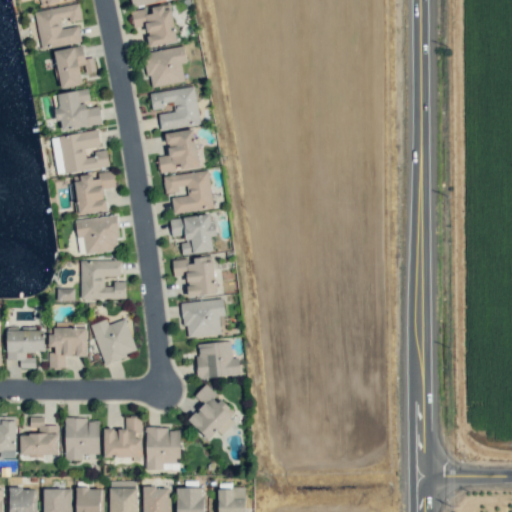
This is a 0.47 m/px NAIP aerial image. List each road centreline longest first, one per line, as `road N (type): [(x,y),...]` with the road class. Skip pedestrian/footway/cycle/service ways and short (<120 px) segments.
road 1 (secondary): [(426,511),(422,0)]
road 2 (residential): [(163,389),(130,131),(103,0)]
road 3 (residential): [(0,387),(163,389)]
